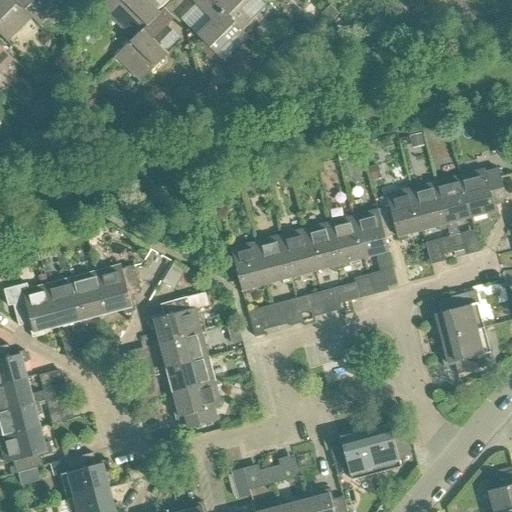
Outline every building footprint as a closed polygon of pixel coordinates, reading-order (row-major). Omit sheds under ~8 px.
[(13,0),(0,0),(0,35),(7,43),(32,19),(13,0)] [(13,0),(32,19),(38,26),(64,1),(62,0),(13,0)] [(107,0),(100,8),(132,40),(132,41),(159,14),(145,0),(107,0)] [(210,0),(191,0),(212,22),(197,37),(224,63),(249,38),(242,31),(210,0)] [(210,0),(242,31),(266,6),(260,0),(210,0)] [(132,41),(132,40),(115,57),(140,82),(167,56),(152,41),(173,20),(163,10),(159,14),(132,41)] [(0,73),(13,60),(0,46),(0,73)] [(58,81),(50,88),(59,97),(67,90),(58,81)] [(187,85),(176,90),(181,102),(192,98),(187,85)] [(410,137),(413,149),(423,147),(421,134),(410,137)] [(361,156),(359,146),(349,148),(352,158),(361,156)] [(369,168),(372,181),(381,179),(378,166),(369,168)] [(485,171),(460,177),(471,219),(486,215),(487,219),(497,217),(493,203),(506,199),(498,170),(485,174),(485,171)] [(460,177),(436,183),(448,230),(447,230),(450,238),(454,253),(464,251),(459,235),(455,223),(471,219),(460,177)] [(436,183),(411,190),(422,231),(437,227),(439,232),(447,230),(448,230),(436,183)] [(229,190),(230,194),(234,197),(239,196),(242,192),(241,187),(236,184),(232,186),(229,190)] [(389,208),(378,211),(385,239),(396,236),(398,243),(408,240),(407,236),(422,231),(411,190),(386,196),(389,208)] [(378,211),(353,218),(364,259),(379,255),(380,259),(377,260),(380,274),(384,273),(387,288),(397,285),(385,239),(378,211)] [(353,218),(329,224),(341,270),(350,268),(348,264),(364,259),(353,218)] [(329,224),(305,230),(316,272),(331,268),(332,273),(341,270),(329,224)] [(305,230),(280,237),(293,283),(301,281),(300,276),(316,272),(305,230)] [(280,237),(256,243),(267,285),(282,281),(283,286),(293,283),(280,237)] [(450,238),(440,241),(444,256),(454,253),(450,238)] [(43,244),(44,247),(54,245),(56,252),(64,250),(61,239),(43,244)] [(267,285),(256,243),(231,250),(243,296),(252,294),(251,289),(267,285)] [(20,251),(24,266),(40,262),(36,247),(20,251)] [(121,266),(96,273),(107,315),(123,311),(124,315),(133,313),(129,298),(141,295),(134,267),(122,270),(121,266)] [(185,272),(179,281),(187,286),(192,277),(185,272)] [(96,273),(72,279),(84,326),(93,323),(92,319),(107,315),(96,273)] [(48,286),(58,327),(74,323),(76,332),(75,332),(80,351),(91,349),(86,333),(85,334),(83,326),(84,326),(72,279),(48,286)] [(43,332),(58,327),(48,286),(29,291),(27,285),(4,291),(8,307),(13,306),(19,327),(31,324),(35,339),(44,336),(43,332)] [(355,285),(345,287),(349,302),(359,300),(355,285)] [(349,302),(345,287),(336,290),(340,305),(349,302)] [(437,325),(442,341),(483,330),(476,305),(479,304),(476,292),(438,302),(442,314),(430,317),(433,326),(437,325)] [(156,330),(160,345),(202,335),(195,309),(209,306),(205,294),(161,305),(164,317),(149,321),(151,331),(156,330)] [(307,297),(297,300),(301,315),(311,313),(307,297)] [(301,315),(297,300),(283,303),(289,328),(303,324),(301,315)] [(248,313),(255,339),(265,336),(258,310),(248,313)] [(483,330),(442,341),(446,356),(441,357),(443,366),(455,363),(458,376),(495,366),(492,353),(490,354),(483,330)] [(96,331),(86,333),(91,349),(100,346),(96,331)] [(160,362),(162,371),(208,359),(202,335),(160,345),(164,360),(160,362)] [(0,387),(27,381),(23,365),(28,363),(25,354),(12,358),(8,346),(0,347),(0,387)] [(169,378),(173,394),(215,383),(208,359),(162,371),(164,379),(169,378)] [(136,367),(139,377),(154,373),(152,363),(136,367)] [(154,373),(139,377),(141,386),(157,382),(154,373)] [(0,387),(0,414),(39,404),(39,403),(46,402),(62,398),(59,387),(43,391),(44,392),(31,395),(27,381),(0,387)] [(215,383),(173,394),(177,409),(173,410),(175,420),(186,417),(189,429),(217,422),(213,410),(221,407),(215,383)] [(62,398),(46,402),(49,411),(64,407),(62,398)] [(0,414),(0,439),(40,429),(36,413),(41,412),(39,404),(0,414)] [(380,429),(365,433),(376,474),(401,468),(399,460),(411,457),(404,429),(392,433),(389,422),(379,424),(380,429)] [(40,429),(0,439),(0,444),(5,464),(13,462),(16,474),(44,467),(40,455),(52,452),(49,443),(44,444),(40,429)] [(376,474),(365,433),(350,437),(349,432),(339,435),(342,446),(330,449),(337,477),(349,473),(351,481),(376,474)] [(61,475),(68,501),(109,490),(105,474),(110,473),(107,463),(96,466),(93,454),(66,461),(69,473),(61,475)] [(280,467),(270,469),(274,485),(284,482),(280,467)] [(274,485),(270,469),(260,472),(264,487),(274,485)] [(488,492),(493,511),(500,511),(511,509),(511,473),(489,479),(492,491),(488,492)] [(109,490),(68,501),(70,511),(120,511),(118,504),(113,505),(109,490)] [(320,497),(304,502),(307,511),(354,511),(353,508),(346,510),(343,498),(331,501),(328,490),(319,493),(320,497)] [(243,496),(244,510),(260,508),(259,494),(243,496)] [(288,501),(279,503),(281,511),(307,511),(304,502),(289,506),(288,501)] [(186,511),(203,511),(201,503),(192,506),(193,510),(186,511)] [(271,510),(264,511),(281,511),(279,503),(270,506),(271,510)]
